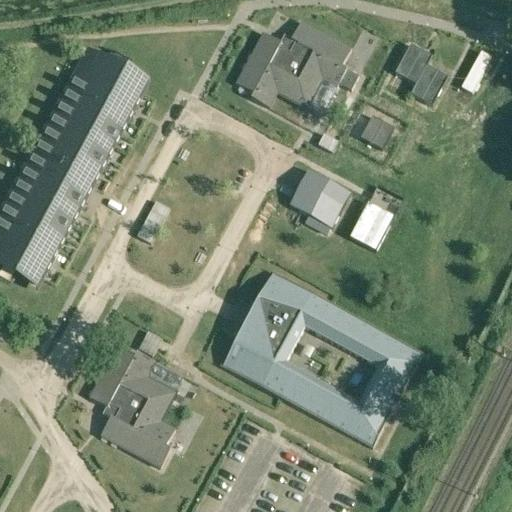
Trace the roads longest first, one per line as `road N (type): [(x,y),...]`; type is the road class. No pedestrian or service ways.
road 1 (residential): [(190,108),(276,151),(195,304),(109,266)]
road 2 (residential): [(190,108),(251,7),(343,3),(490,42)]
road 3 (residential): [(109,266),(190,108)]
road 4 (residential): [(36,402),(109,266)]
